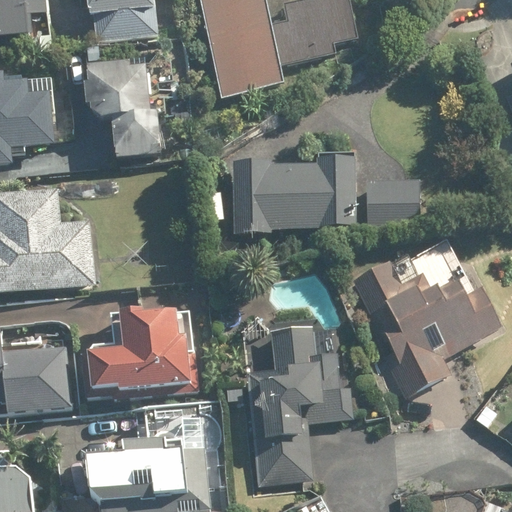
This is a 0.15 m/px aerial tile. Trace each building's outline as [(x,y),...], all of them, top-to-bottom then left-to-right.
[(0,0),(0,52),(21,50),(15,0),(0,0)] [(64,0),(65,2),(81,1),(82,22),(93,22),(94,50),(162,47),(159,0),(64,0)] [(193,0),(219,109),(282,94),(278,77),(277,71),(268,34),(259,0),(193,0)] [(333,53),(357,47),(345,0),(308,0),(309,4),(278,12),(282,31),(268,34),(277,71),(278,77),(335,63),(333,53)] [(155,165),(151,123),(144,123),(139,69),(79,75),(89,171),(155,165)] [(511,75),(498,80),(511,122),(511,75)] [(8,161),(52,156),(47,103),(24,105),(22,91),(1,93),(0,84),(0,177),(10,176),(8,161)] [(228,173),(228,241),(352,241),(352,235),(417,235),(417,188),(351,188),(351,173),(228,173)] [(0,304),(94,293),(87,230),(59,233),(55,199),(0,205),(0,304)] [(443,364),(495,340),(466,280),(430,297),(423,282),(396,295),(383,268),(346,285),(404,406),(452,383),(443,364)] [(172,349),(169,325),(114,332),(117,363),(76,368),(81,408),(189,395),(183,347),(172,349)] [(313,338),(268,342),(271,375),(244,378),(256,493),(312,487),(307,435),(353,430),(345,359),(315,362),(313,338)] [(0,417),(4,417),(5,430),(69,424),(62,357),(1,362),(0,348),(0,417)] [(158,466),(156,454),(113,461),(115,473),(81,478),(85,511),(147,511),(187,506),(180,462),(158,466)] [(24,511),(19,465),(0,466),(0,511),(24,511)]
